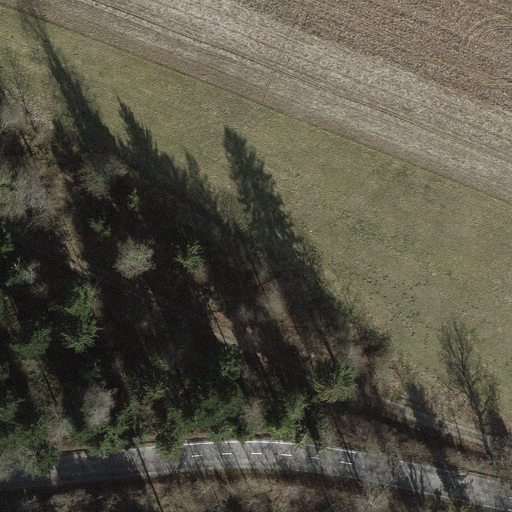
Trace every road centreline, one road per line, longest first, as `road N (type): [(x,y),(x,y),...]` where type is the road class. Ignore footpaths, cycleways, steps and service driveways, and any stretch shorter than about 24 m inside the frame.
road 1 (track): [(0,224),(390,408),(511,446)]
road 2 (tertiary): [(0,477),(197,454),(321,457),(511,496)]
